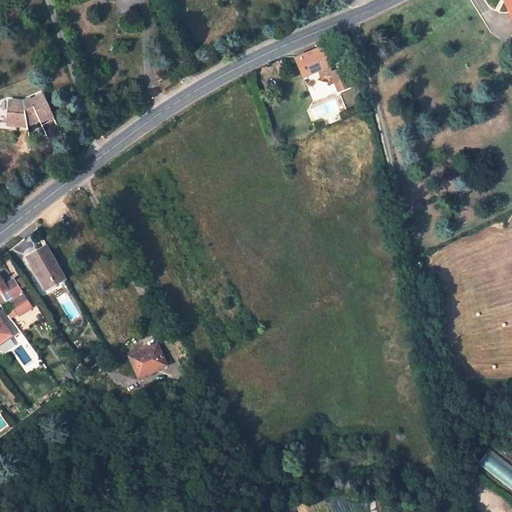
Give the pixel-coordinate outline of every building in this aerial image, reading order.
[(321,49),(296,60),(303,76),(316,71),(329,65),(321,49)] [(329,65),(316,71),(319,77),(331,72),(332,72),(329,65)] [(332,72),(331,72),(339,91),(350,86),(342,67),(332,72)] [(7,126),(28,128),(28,127),(40,121),(40,123),(53,117),(43,95),(31,101),(30,99),(19,102),(14,101),(12,113),(8,113),(7,126)] [(42,126),(55,120),(53,117),(40,123),(42,126)] [(48,241),(29,253),(47,282),(55,276),(57,280),(67,273),(48,241)] [(9,288),(17,282),(12,275),(4,280),(0,275),(0,294),(4,292),(9,288)] [(17,282),(9,288),(12,293),(21,287),(17,282)] [(12,293),(7,297),(18,311),(32,302),(21,287),(12,293)] [(9,288),(4,292),(7,297),(12,293),(9,288)] [(0,319),(0,340),(10,333),(0,319)] [(156,344),(142,350),(143,352),(158,347),(156,344)] [(165,364),(158,347),(143,352),(142,350),(129,355),(136,374),(148,369),(149,370),(165,364)] [(43,406),(51,398),(46,390),(37,397),(43,406)] [(511,465),(488,450),(477,466),(511,488),(511,465)]
